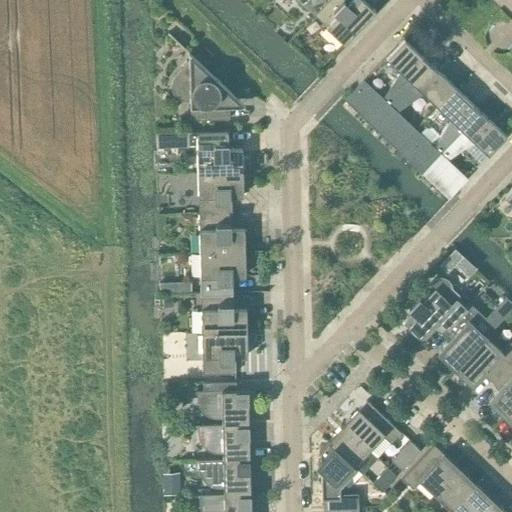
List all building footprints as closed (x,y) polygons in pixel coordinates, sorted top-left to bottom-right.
[(298,0),(314,14),(327,0),(298,0)] [(344,0),(327,0),(314,14),(344,42),(375,9),(373,8),(373,9),(363,0),(349,0),(347,2),(344,0)] [(302,27),(298,31),(306,40),(310,35),(302,27)] [(190,119),(229,118),(229,105),(245,105),(168,32),(167,33),(193,57),(176,75),(177,75),(173,80),(173,86),(176,93),(181,97),(187,98),(190,98),(190,119)] [(372,122),(429,62),(404,37),(386,56),(401,71),(383,99),(363,80),(346,98),(372,122)] [(437,105),(455,86),(429,62),(372,122),(397,147),(414,129),(395,110),(423,92),(437,105)] [(423,171),(481,110),(455,86),(437,105),(451,118),(434,147),(414,129),(397,147),(423,171)] [(481,110),(423,171),(448,195),(466,177),(445,158),(473,139),(488,153),(506,134),(481,110)] [(196,144),(197,172),(242,171),(241,147),(230,147),(229,130),(186,131),(186,144),(196,144)] [(185,133),(171,133),(172,146),(186,145),(185,133)] [(198,212),(230,211),(230,195),(242,195),(242,171),(197,172),(198,212)] [(199,252),(244,251),(243,227),(230,227),(230,211),(198,212),(199,252)] [(192,213),(181,214),(181,222),(192,222),(192,213)] [(454,248),(439,265),(447,272),(455,263),(462,255),(457,250),(455,249),(454,248)] [(200,291),(232,290),(232,275),(244,275),(244,251),(199,252),(200,291)] [(440,318),(448,325),(465,307),(456,297),(451,303),(444,297),(447,294),(449,291),(450,289),(450,285),(449,285),(449,284),(448,282),(446,280),(445,279),(444,279),(443,278),(442,278),(438,278),(408,307),(412,311),(404,319),(422,337),(440,318)] [(176,281),(160,281),(160,292),(176,291),(176,281)] [(190,281),(176,281),(176,291),(191,291),(190,281)] [(201,332),(246,331),(245,307),(232,307),(232,290),(200,291),(201,332)] [(164,306),(173,306),(173,295),(163,295),(164,306)] [(455,368),(485,336),(470,321),(475,316),(465,306),(465,307),(448,325),(456,332),(438,351),(455,368)] [(246,331),(201,332),(202,373),(235,372),(235,355),(246,355),(246,331)] [(498,373),(511,358),(511,342),(510,341),(506,345),(501,351),(485,336),(455,368),(473,384),(491,366),(498,373)] [(506,416),(511,409),(511,358),(498,373),(506,380),(488,399),(506,416)] [(203,408),(206,411),(211,414),(217,415),(222,415),(222,423),(248,422),(247,390),(247,388),(236,388),(202,389),(194,389),(194,391),(198,391),(198,398),(199,402),(203,408)] [(343,425),(368,448),(382,434),(390,441),(390,442),(401,431),(367,399),(343,425)] [(204,443),(207,446),(212,449),(218,449),(222,449),(223,458),(248,457),(248,422),(222,423),(195,424),(195,425),(199,425),(199,433),(200,437),(204,443)] [(328,441),(353,464),(354,463),(368,449),(368,448),(343,425),(328,441)] [(402,469),(420,450),(410,440),(393,461),(402,469)] [(320,459),(317,462),(321,465),(321,496),(323,496),(323,508),(358,507),(358,492),(340,493),(340,484),(356,467),(357,466),(354,463),(353,464),(328,441),(318,451),(319,452),(320,451),(320,459)] [(428,485),(451,460),(434,444),(402,478),(413,488),(421,479),(428,485)] [(205,478),(208,481),(213,483),(219,484),(223,484),(223,493),(249,492),(248,457),(223,458),(196,458),(196,460),(200,460),(200,468),(201,472),(205,478)] [(445,501),(468,477),(451,460),(428,485),(445,501)] [(381,491),(396,476),(391,471),(386,467),(372,483),(381,491)] [(163,473),(162,473),(163,494),(164,494),(180,494),(179,472),(163,473)] [(455,511),(467,511),(485,493),(468,477),(445,501),(455,511)] [(249,511),(249,492),(223,493),(197,493),(197,495),(201,495),(201,503),(202,506),(205,511),(249,511)] [(499,511),(503,509),(485,493),(467,511),(499,511)]
